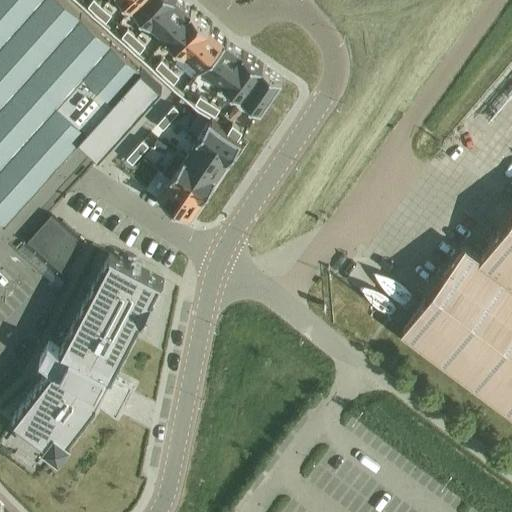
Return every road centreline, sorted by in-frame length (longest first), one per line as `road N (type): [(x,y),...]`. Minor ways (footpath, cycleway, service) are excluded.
road 1 (unclassified): [(280,303),(497,0)]
road 2 (unclassified): [(280,303),(511,475)]
road 3 (unclassified): [(161,511),(218,264)]
road 4 (unclassified): [(218,264),(328,92)]
